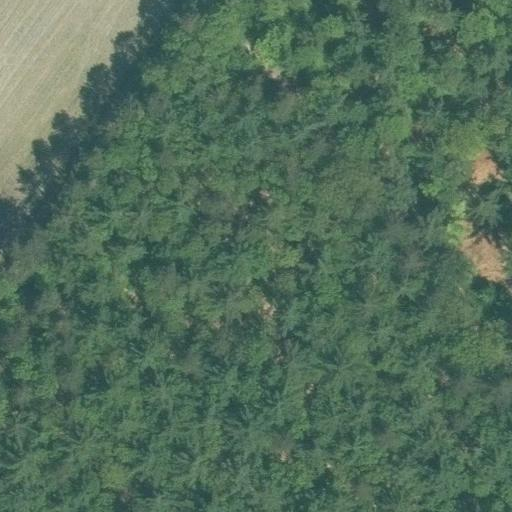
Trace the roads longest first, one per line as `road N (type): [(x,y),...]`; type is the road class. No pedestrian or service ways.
road 1 (track): [(215,0),(511,382)]
road 2 (track): [(0,273),(192,0)]
